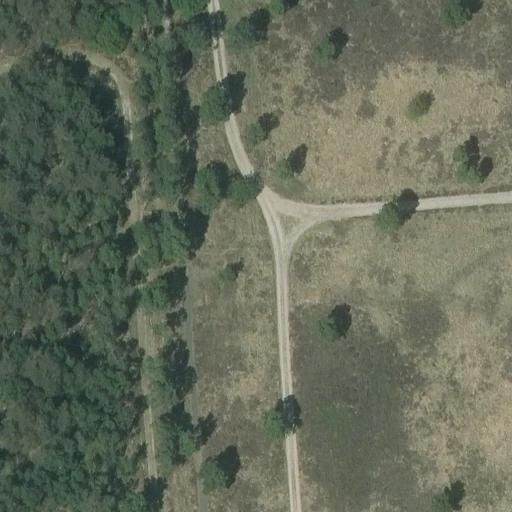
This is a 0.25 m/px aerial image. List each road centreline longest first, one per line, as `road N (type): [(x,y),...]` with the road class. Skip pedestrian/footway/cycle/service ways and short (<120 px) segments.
road 1 (track): [(0,71),(82,58),(117,73),(124,88),(153,511)]
road 2 (track): [(281,215),(293,511)]
road 3 (track): [(281,215),(237,165),(213,0)]
road 4 (track): [(511,195),(281,215)]
